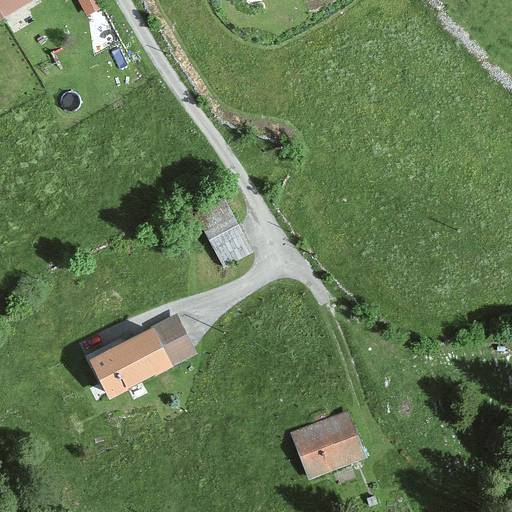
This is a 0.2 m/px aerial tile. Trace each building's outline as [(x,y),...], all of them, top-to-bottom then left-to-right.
[(0,0),(0,24),(40,0),(0,0)] [(101,0),(74,0),(88,19),(106,7),(101,0)] [(232,193),(208,202),(230,259),(254,249),(232,193)] [(178,315),(90,362),(115,408),(203,362),(178,315)] [(356,412),(288,435),(303,480),(371,458),(356,412)]
